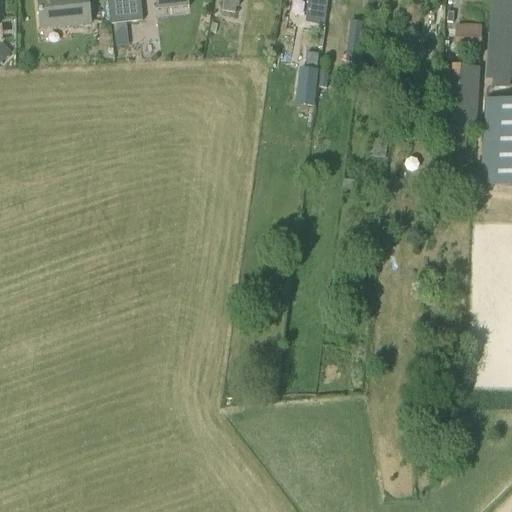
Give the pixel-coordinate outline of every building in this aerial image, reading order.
[(38,0),(41,30),(90,25),(87,0),(38,0)] [(106,0),(109,27),(142,24),(139,0),(106,0)] [(154,0),(156,11),(188,8),(187,0),(154,0)] [(511,0),(489,0),(484,101),(508,102),(509,83),(511,82),(511,0)] [(419,7),(406,7),(405,24),(418,25),(419,7)] [(359,56),(363,24),(348,22),(344,54),(359,56)] [(480,56),(481,26),(447,25),(446,55),(480,56)] [(0,64),(11,54),(2,44),(0,45),(0,64)] [(396,50),(383,49),(382,64),(396,65),(396,50)] [(307,54),(305,70),(316,72),(318,55),(307,54)] [(476,132),(480,69),(439,66),(436,130),(476,132)] [(315,96),(318,72),(316,72),(305,70),(299,70),(296,93),(315,96)] [(329,74),(319,73),(317,89),(327,90),(329,74)] [(511,105),(484,104),(481,183),(511,184),(511,105)] [(380,233),(368,233),(367,253),(379,253),(380,233)]
